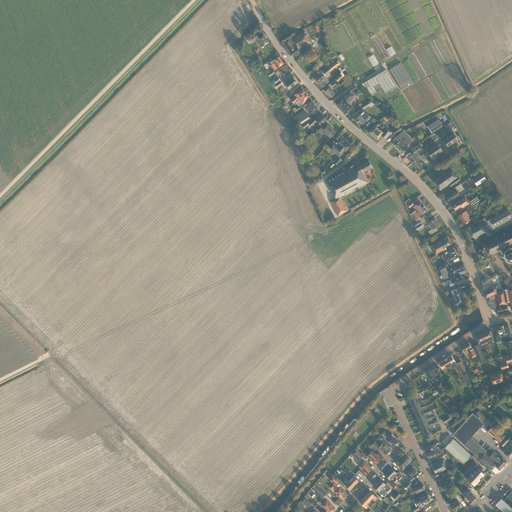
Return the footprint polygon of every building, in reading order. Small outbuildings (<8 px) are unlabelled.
[(356,4),(350,7),(366,38),(372,35),(356,4)] [(364,39),(351,10),(345,12),(358,42),(364,39)] [(334,24),(345,19),(343,14),(331,19),(334,24)] [(358,43),(347,20),(341,23),(353,46),(358,43)] [(346,49),(351,47),(341,24),(335,26),(346,49)] [(385,30),(389,37),(394,35),(390,27),(385,30)] [(297,50),(311,41),(304,30),(297,34),(298,35),(291,39),(290,38),(284,42),(290,52),(296,49),(297,50)] [(261,47),(269,42),(263,33),(258,37),(255,33),(248,37),(249,38),(251,42),(255,39),(261,47)] [(377,34),(371,37),(384,60),(390,57),(377,34)] [(377,64),(382,62),(371,38),(366,40),(377,64)] [(365,42),(359,44),(370,68),(376,65),(365,42)] [(277,68),(283,63),(278,56),(272,61),(273,63),(271,65),(275,69),(277,68)] [(331,70),(339,64),(339,63),(340,62),(338,60),(336,61),(323,72),(325,76),(331,71),(331,70)] [(345,69),(344,68),(341,71),(341,72),(340,73),(335,78),(338,81),(343,76),(345,74),(342,72),(345,69)] [(372,95),(382,89),(385,94),(397,87),(385,69),(363,82),(372,95)] [(274,84),(277,88),(283,84),(276,74),(272,77),(276,83),(274,84)] [(289,89),(298,82),(293,75),(284,83),(289,89)] [(322,87),(327,83),(329,81),(324,75),(321,77),(316,81),(322,87)] [(459,92),(467,88),(462,77),(454,80),(459,92)] [(413,84),(403,90),(416,111),(426,105),(413,84)] [(331,97),(335,93),(329,87),(325,91),(331,97)] [(293,103),(295,101),(305,93),(302,89),(300,91),(299,90),(294,94),(296,96),(291,100),(293,103)] [(348,103),(354,97),(349,92),(337,105),(346,113),(351,106),(348,103)] [(307,100),(306,98),(308,96),(305,93),(295,101),(299,106),(302,103),(302,104),(307,100)] [(312,111),(317,107),(311,100),(304,105),(308,110),(307,111),(310,113),(312,111),(313,111),(312,111)] [(288,103),(286,101),(281,105),(285,109),(290,106),(289,105),(289,104),(288,103)] [(367,121),(371,117),(361,108),(352,115),(355,117),(354,119),(357,122),(359,120),(363,124),(366,120),(367,121)] [(304,110),(296,115),(301,123),(309,118),(304,110)] [(314,118),(309,122),(308,121),(303,126),(304,127),(309,123),(311,126),(316,121),(320,125),(326,119),(322,114),(319,117),(318,117),(315,119),(314,118)] [(432,133),(442,126),(438,119),(427,126),(432,133)] [(386,138),(391,131),(387,128),(383,132),(377,127),(380,124),(382,122),(380,120),(378,121),(378,122),(374,125),(368,132),(377,139),(381,135),(386,138)] [(330,137),(336,132),(328,124),(324,128),(322,126),(314,134),(318,138),(324,131),(330,137)] [(402,130),(398,125),(392,130),(396,135),(402,130)] [(399,142),(395,145),(402,153),(406,149),(409,146),(407,144),(412,140),(403,130),(400,133),(395,137),(399,142)] [(452,135),(449,137),(453,142),(458,139),(452,130),(450,131),(452,135)] [(448,146),(453,142),(449,137),(446,139),(444,136),(441,137),(448,146)] [(345,150),(350,145),(341,137),(335,143),(333,140),(328,146),(339,156),(345,149),(345,150)] [(436,146),(433,148),(437,154),(442,150),(436,141),(434,142),(436,146)] [(408,157),(412,162),(417,158),(417,157),(414,154),(418,152),(418,151),(417,149),(422,146),(419,143),(419,144),(411,149),(414,153),(408,157)] [(432,157),(437,154),(433,148),(430,150),(428,147),(425,148),(432,157)] [(420,155),(417,157),(417,158),(412,162),(415,167),(421,163),(418,159),(421,157),(424,161),(427,159),(423,154),(421,155),(420,155)] [(449,165),(456,159),(455,156),(447,162),(449,165)] [(362,172),(372,167),(369,160),(355,168),(353,165),(349,167),(349,169),(326,181),(336,199),(330,202),(338,216),(347,210),(340,197),(360,187),(367,182),(362,172)] [(440,189),(449,183),(451,186),(460,179),(457,175),(457,176),(449,165),(443,169),(443,168),(441,170),(438,173),(440,176),(433,180),(440,189)] [(483,174),(474,179),(476,182),(478,185),(487,180),(483,174)] [(490,191),(495,188),(494,187),(492,188),(488,181),(490,180),(489,178),(487,180),(484,182),(490,191)] [(449,202),(456,198),(460,195),(458,192),(463,188),(460,183),(455,187),(455,188),(444,195),(449,202)] [(466,204),(468,207),(479,199),(477,196),(471,200),(470,199),(468,200),(465,196),(457,201),(452,205),(455,210),(461,206),(462,208),(466,204)] [(423,213),(427,210),(420,201),(415,204),(416,204),(413,206),(416,210),(415,211),(415,210),(410,214),(416,221),(420,217),(417,213),(418,212),(420,215),(423,213)] [(487,236),(496,231),(494,228),(511,218),(511,217),(508,209),(486,221),(484,217),(471,225),(471,224),(466,227),(471,236),(473,235),(475,239),(485,233),(487,236)] [(464,224),(471,219),(465,210),(458,215),(459,216),(459,217),(460,218),(464,224)] [(435,227),(439,225),(435,218),(428,223),(432,229),(428,231),(430,234),(437,230),(435,227)] [(414,223),(416,226),(415,226),(417,230),(419,228),(420,229),(423,228),(422,227),(423,226),(419,220),(414,223)] [(496,253),(510,246),(511,245),(511,227),(482,243),(484,247),(479,250),(484,260),(490,258),(490,259),(495,257),(493,254),(496,252),(496,253)] [(445,246),(450,243),(447,239),(446,240),(444,238),(430,245),(436,255),(446,249),(445,246)] [(443,251),(439,254),(440,257),(445,254),(447,258),(446,259),(448,264),(456,260),(455,259),(458,257),(453,248),(444,253),(443,251)] [(459,274),(467,271),(463,263),(451,268),(453,273),(458,271),(459,274)] [(444,279),(449,276),(445,267),(440,269),(444,279)] [(460,276),(450,280),(450,279),(445,281),(446,284),(446,285),(451,283),(454,282),(455,285),(463,282),(461,276),(461,275),(460,275),(460,276)] [(487,302),(496,298),(494,292),(497,291),(497,290),(499,289),(497,285),(483,291),(487,302)] [(453,288),(451,289),(453,296),(450,297),(453,304),(456,303),(465,300),(461,289),(460,290),(459,286),(453,288)] [(507,302),(509,301),(507,289),(497,291),(494,292),(496,298),(497,304),(495,304),(496,305),(496,307),(495,307),(496,313),(508,311),(507,302)] [(511,335),(508,324),(495,327),(497,332),(494,333),(497,341),(501,340),(499,334),(503,333),(506,332),(507,336),(511,335)] [(490,330),(483,334),(487,342),(491,340),(492,342),(495,340),(490,330)] [(479,345),(487,342),(483,334),(475,337),(479,345)] [(472,358),(476,355),(473,348),(472,349),(471,348),(471,347),(469,342),(461,347),(464,352),(465,354),(468,352),(472,358)] [(480,361),(484,359),(478,344),(473,346),(480,361)] [(457,365),(451,355),(439,363),(442,368),(450,364),(453,368),(457,365)] [(457,363),(458,364),(462,371),(466,369),(461,361),(457,363)] [(436,377),(441,373),(439,370),(438,371),(434,366),(425,372),(430,379),(435,376),(436,377)] [(493,384),(504,381),(501,372),(490,376),(493,384)] [(409,400),(412,406),(419,403),(418,402),(417,398),(421,396),(420,394),(416,396),(416,397),(409,400)] [(419,403),(412,406),(414,411),(422,408),(421,407),(419,404),(424,402),(423,400),(418,402),(419,403)] [(425,405),(421,407),(422,408),(414,411),(417,417),(424,414),(424,413),(422,410),(426,408),(425,405)] [(427,420),(426,419),(425,415),(429,413),(428,411),(424,413),(424,414),(417,417),(419,423),(427,420)] [(495,465),(499,469),(507,461),(502,457),(501,458),(489,447),(486,450),(471,437),(484,423),(472,413),(453,434),(491,469),(495,465)] [(419,423),(422,429),(429,426),(429,425),(427,421),(431,419),(430,417),(426,419),(427,420),(419,423)] [(429,426),(422,429),(425,435),(432,432),(430,427),(434,425),(433,423),(429,425),(429,426)] [(503,446),(508,440),(506,438),(504,436),(492,426),(488,431),(501,443),(500,444),(503,446)] [(393,446),(398,440),(394,437),(395,436),(392,433),(386,439),(393,446)] [(463,464),(465,462),(471,455),(453,438),(445,447),(463,464)] [(376,450),(378,447),(385,454),(390,449),(383,442),(380,445),(375,440),(372,444),(371,445),(376,450)] [(425,448),(427,453),(427,454),(427,455),(428,456),(429,457),(429,458),(434,455),(434,456),(441,453),(438,447),(437,447),(435,443),(425,448)] [(509,458),(510,458),(511,455),(511,445),(510,444),(503,452),(509,458)] [(360,453),(358,452),(356,450),(353,454),(359,460),(362,456),(360,453)] [(359,450),(358,452),(360,453),(361,454),(362,454),(366,458),(368,456),(376,464),(381,458),(372,450),(367,455),(363,450),(361,452),(359,450)] [(408,462),(411,460),(406,455),(401,460),(399,458),(395,462),(403,469),(409,463),(408,462)] [(444,461),(445,461),(444,460),(432,465),(435,473),(439,471),(439,472),(443,471),(442,470),(444,469),(447,468),(444,461)] [(366,473),(371,468),(363,461),(358,466),(366,473)] [(447,468),(444,469),(444,471),(455,466),(454,462),(447,466),(448,467),(447,468)] [(481,476),(484,473),(478,467),(477,467),(474,464),(469,470),(468,469),(463,474),(467,477),(466,478),(474,485),(480,478),(480,479),(482,476),(481,476)] [(409,478),(416,471),(411,466),(405,474),(409,478)] [(395,477),(398,480),(402,476),(397,472),(391,467),(387,470),(393,476),(395,477)] [(395,477),(393,476),(387,470),(384,474),(388,478),(386,480),(391,485),(394,487),(395,488),(397,487),(395,485),(397,484),(395,483),(398,480),(395,477)] [(441,477),(443,482),(451,478),(454,477),(452,472),(441,477)] [(354,485),(358,480),(353,475),(353,476),(351,474),(349,476),(347,475),(346,477),(349,480),(354,485)] [(341,484),(337,481),(333,477),(330,480),(336,486),(335,487),(336,488),(334,491),(342,499),(347,494),(339,486),(341,484)] [(337,481),(341,484),(343,486),(345,484),(350,489),(354,485),(349,480),(347,482),(345,481),(344,482),(340,478),(337,481)] [(380,478),(377,482),(382,487),(384,489),(387,491),(390,488),(380,478)] [(454,485),(451,478),(443,482),(440,483),(443,490),(447,488),(448,489),(451,487),(451,486),(454,485)] [(411,493),(416,491),(416,493),(424,489),(422,483),(419,484),(418,483),(416,480),(409,487),(411,493)] [(468,500),(472,496),(474,494),(468,488),(467,489),(467,488),(469,486),(463,480),(461,482),(464,485),(462,488),(465,491),(462,493),(468,500)] [(387,491),(384,489),(382,487),(377,482),(373,485),(379,491),(378,491),(382,496),(383,495),(387,491)] [(314,485),(312,488),(322,498),(325,495),(314,485)] [(370,490),(364,496),(369,500),(372,497),(374,500),(377,497),(370,490)] [(396,500),(401,494),(398,492),(393,497),(396,500)] [(426,492),(413,498),(416,505),(421,503),(421,504),(424,503),(424,502),(429,499),(426,492)] [(511,511),(511,498),(508,494),(506,492),(495,504),(496,505),(493,508),(497,511),(511,511)] [(462,500),(459,496),(458,494),(455,496),(457,499),(450,504),(454,510),(456,511),(456,510),(462,506),(459,502),(462,500)] [(367,503),(369,500),(364,496),(359,501),(366,508),(369,506),(367,503)] [(383,500),(388,504),(390,507),(393,504),(390,501),(386,497),(383,499),(384,499),(383,500)] [(311,503),(305,498),(302,501),(307,507),(311,503)] [(329,511),(334,507),(326,499),(321,504),(329,511)]
